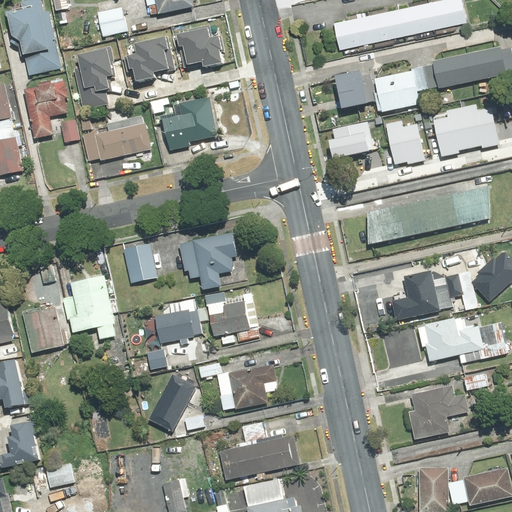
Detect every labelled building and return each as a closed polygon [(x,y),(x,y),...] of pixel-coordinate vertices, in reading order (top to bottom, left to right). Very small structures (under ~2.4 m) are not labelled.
[(63,71),(50,13),(45,14),(42,0),(38,0),(22,4),(23,10),(6,14),(8,24),(10,24),(13,40),(22,46),(29,78),(63,71)] [(70,0),(57,0),(60,12),(73,8),(70,0)] [(147,0),(149,9),(150,8),(152,17),(159,15),(159,17),(196,9),(193,0),(147,0)] [(462,0),(438,0),(334,21),(339,48),(430,30),(430,33),(441,31),(440,28),(467,22),(462,0)] [(511,0),(496,0),(506,10),(511,4),(511,0)] [(123,9),(99,14),(104,39),(129,33),(123,9)] [(188,46),(192,64),(206,62),(206,66),(225,62),(222,51),(226,50),(223,35),(215,36),(212,25),(191,29),(192,32),(180,34),(183,47),(188,46)] [(138,43),(140,54),(131,56),(134,70),(137,69),(139,82),(159,78),(158,73),(177,69),(170,37),(138,43)] [(78,68),(87,107),(110,102),(107,90),(114,89),(111,78),(119,76),(116,61),(117,61),(113,44),(96,48),(97,52),(82,55),(85,66),(78,68)] [(502,49),(433,63),(439,91),(508,76),(507,73),(511,72),(511,48),(502,51),(502,49)] [(363,72),(335,78),(343,112),(369,106),(369,105),(377,103),(379,113),(382,112),(383,114),(422,106),(419,93),(438,89),(433,66),(412,71),(412,73),(372,82),(371,75),(363,76),(363,72)] [(63,82),(25,90),(35,141),(55,137),(51,119),(70,115),(63,82)] [(0,178),(25,173),(18,139),(15,139),(11,120),(13,119),(6,86),(0,87),(0,178)] [(157,116),(174,112),(170,98),(153,103),(157,116)] [(218,138),(210,100),(175,107),(177,120),(176,120),(176,118),(164,120),(170,153),(191,148),(191,144),(218,138)] [(435,119),(442,155),(460,151),(459,149),(483,143),(484,146),(501,142),(494,107),(480,110),(478,102),(447,108),(448,116),(435,119)] [(91,118),(81,120),(84,133),(93,131),(91,118)] [(387,122),(396,163),(409,160),(410,163),(427,159),(419,123),(406,126),(404,118),(387,122)] [(76,121),(61,124),(65,144),(81,141),(76,121)] [(333,138),(337,158),(376,149),(370,122),(335,130),(337,137),(333,138)] [(98,134),(84,137),(90,163),(101,160),(101,163),(153,152),(147,125),(99,136),(98,134)] [(490,188),(368,213),(369,247),(490,220),(490,188)] [(233,235),(180,245),(185,274),(190,273),(191,281),(201,279),(203,292),(222,289),(220,276),(234,273),(233,268),(235,268),(233,257),(237,257),(233,235)] [(151,244),(124,250),(132,285),(158,279),(151,244)] [(480,277),(473,284),(490,303),(511,283),(511,259),(507,253),(497,262),(495,260),(478,275),(480,277)] [(51,263),(40,265),(44,284),(56,282),(51,263)] [(409,298),(392,302),(396,323),(441,313),(440,311),(454,308),(452,299),(463,296),(466,311),(477,309),(470,273),(446,278),(447,285),(436,287),(433,272),(404,278),(409,298)] [(116,325),(105,277),(71,285),(74,297),(63,299),(68,322),(71,321),(74,334),(98,329),(101,342),(117,338),(114,326),(116,325)] [(223,299),(208,302),(214,338),(261,330),(255,294),(244,296),(245,303),(224,306),(223,299)] [(0,345),(15,342),(7,304),(0,305),(0,345)] [(57,306),(23,313),(32,355),(69,347),(65,331),(62,331),(57,306)] [(190,311),(156,317),(161,345),(195,339),(190,311)] [(455,320),(424,326),(424,329),(419,330),(423,349),(427,348),(431,364),(460,357),(462,364),(483,360),(481,353),(485,352),(479,328),(460,332),(462,338),(459,338),(455,320)] [(505,343),(487,347),(490,360),(508,355),(505,343)] [(165,351),(148,354),(151,372),(168,368),(165,351)] [(10,379),(0,380),(0,391),(2,401),(13,398),(15,410),(33,406),(23,356),(6,359),(10,379)] [(274,365),(218,376),(225,411),(269,403),(267,394),(279,391),(274,365)] [(173,375),(149,420),(173,433),(197,388),(193,386),(195,382),(180,374),(178,378),(173,375)] [(487,375),(464,379),(467,392),(489,388),(487,375)] [(454,386),(412,395),(416,413),(410,414),(416,441),(451,434),(448,419),(471,414),(467,395),(456,398),(454,386)] [(204,416),(186,420),(188,432),(206,428),(204,416)] [(36,423),(18,427),(20,435),(15,436),(18,450),(8,452),(11,465),(44,458),(36,423)] [(294,436),(220,452),(227,482),(301,466),(294,436)] [(71,463),(47,469),(51,489),(75,484),(71,463)] [(450,511),(450,469),(420,469),(419,511),(450,511)] [(511,498),(511,488),(508,470),(464,480),(464,481),(450,484),(455,506),(469,503),(471,508),(511,498)] [(4,479),(0,479),(0,511),(4,511),(1,499),(8,497),(4,479)] [(187,479),(163,484),(169,511),(185,511),(188,511),(185,499),(191,497),(187,479)] [(241,489),(245,511),(302,511),(295,479),(241,489)]
